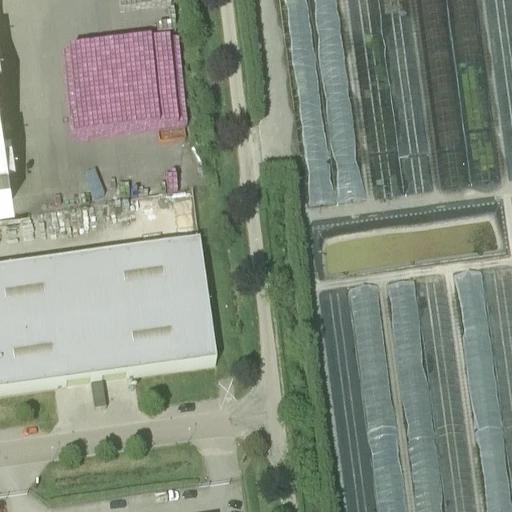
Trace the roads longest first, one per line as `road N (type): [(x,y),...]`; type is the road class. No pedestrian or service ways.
road 1 (unclassified): [(277,416),(224,0)]
road 2 (unclassified): [(0,454),(277,416)]
